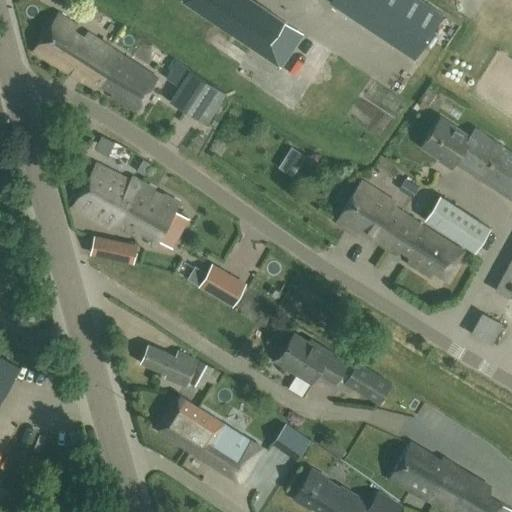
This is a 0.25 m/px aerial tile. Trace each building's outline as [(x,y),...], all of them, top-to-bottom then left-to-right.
[(180,0),(279,68),(303,35),(252,0),(180,0)] [(422,0),(330,0),(329,2),(413,58),(443,13),(422,0)] [(84,36),(75,30),(78,25),(59,14),(35,51),(136,111),(158,76),(151,71),(88,31),(84,36)] [(216,38),(211,45),(226,56),(231,49),(216,38)] [(189,70),(169,100),(206,124),(225,93),(189,70)] [(511,152),(474,128),(469,136),(440,116),(421,146),(446,163),(445,164),(450,167),(454,162),(511,200),(511,257),(495,289),(511,298),(511,152)] [(91,155),(102,161),(110,145),(99,139),(91,155)] [(109,152),(103,162),(125,176),(131,165),(109,152)] [(144,175),(148,166),(150,163),(143,159),(136,171),(144,175)] [(99,217),(116,225),(140,182),(131,177),(129,182),(95,164),(73,207),(98,220),(99,217)] [(178,202),(140,182),(116,225),(137,236),(141,231),(152,237),(151,244),(154,245),(158,238),(173,246),(188,217),(174,209),(178,202)] [(387,248),(406,216),(394,207),(395,203),(363,182),(336,222),(358,236),(361,232),(387,248)] [(489,228),(457,209),(458,208),(438,195),(424,217),(443,230),(443,231),(475,252),(489,228)] [(406,216),(387,248),(396,255),(401,251),(410,257),(408,262),(431,278),(452,246),(420,226),(406,216)] [(129,259),(133,241),(113,237),(109,255),(129,259)] [(136,268),(156,276),(162,261),(142,254),(136,268)] [(211,264),(198,286),(222,299),(232,305),(245,283),(234,277),(211,264)] [(482,313),(471,333),(490,344),(501,324),(482,313)] [(273,357),(297,372),(296,374),(309,382),(316,372),(333,383),(347,361),(314,341),(313,343),(294,332),(284,348),(280,346),(273,357)] [(175,356),(148,344),(140,362),(165,373),(163,377),(185,386),(187,382),(202,389),(206,380),(213,384),(220,371),(197,358),(178,350),(175,356)] [(0,399),(19,367),(0,356),(0,399)] [(378,404),(391,383),(357,362),(344,382),(378,404)] [(240,481),(261,446),(180,397),(159,432),(240,481)] [(440,459),(410,442),(390,479),(449,511),(511,511),(511,509),(502,504),(502,503),(489,496),(490,487),(442,458),(440,459)] [(277,464),(264,490),(286,501),(299,474),(277,464)] [(240,487),(250,496),(260,484),(258,482),(267,473),(259,466),(240,487)] [(359,511),(365,502),(311,469),(294,497),(311,507),(313,504),(322,510),(321,511),(359,511)] [(378,491),(367,509),(371,511),(396,511),(401,505),(378,491)]
